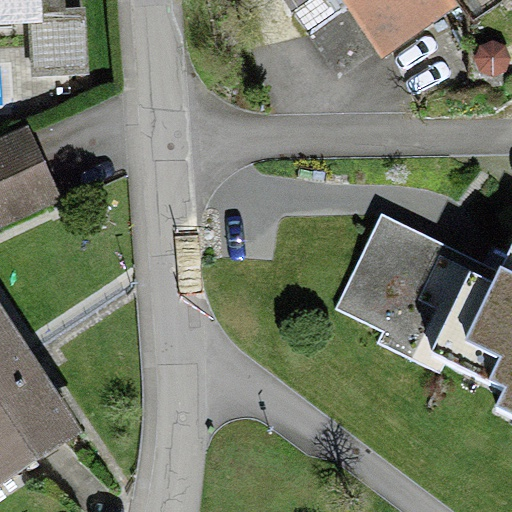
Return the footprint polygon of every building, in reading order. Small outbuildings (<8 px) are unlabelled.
[(81,0),(0,0),(0,15),(83,9),(81,0)] [(345,0),(348,4),(308,32),(340,78),(451,0),(345,0)] [(26,139),(0,150),(0,225),(54,201),(26,139)] [(511,266),(460,389),(511,411),(511,266)] [(0,366),(24,351),(0,313),(0,366)] [(24,351),(0,366),(0,487),(80,437),(24,351)]
